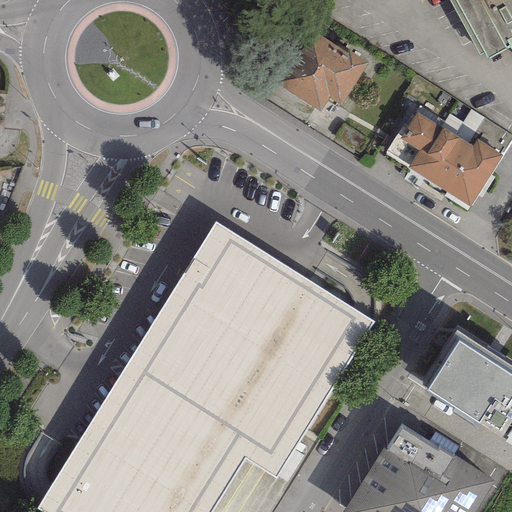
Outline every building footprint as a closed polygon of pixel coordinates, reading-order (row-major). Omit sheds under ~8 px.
[(449,0),(479,56),(484,53),(487,58),(510,46),(511,50),(511,21),(500,0),(449,0)] [(341,106),(367,63),(347,51),(345,53),(307,31),(275,85),(320,112),(328,98),(341,106)] [(502,156),(475,140),(471,146),(442,128),(441,129),(416,113),(399,139),(418,151),(407,169),(469,208),(502,156)] [(372,323),(215,223),(36,509),(40,511),(210,511),(244,458),(276,478),(372,323)] [(511,416),(511,366),(455,331),(419,387),(425,390),(500,437),(511,416)] [(474,511),(494,481),(454,456),(453,457),(400,424),(384,450),(382,449),(340,511),(474,511)]
